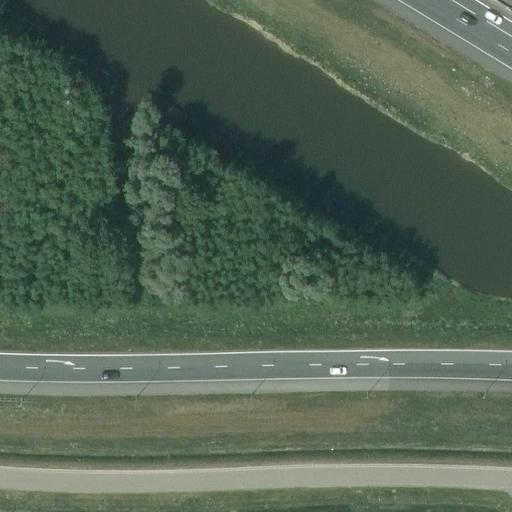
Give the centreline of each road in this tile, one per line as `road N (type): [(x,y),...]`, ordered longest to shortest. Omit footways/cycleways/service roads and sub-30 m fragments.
road 1 (motorway): [(0,370),(511,371)]
road 2 (unclassified): [(0,478),(511,477)]
